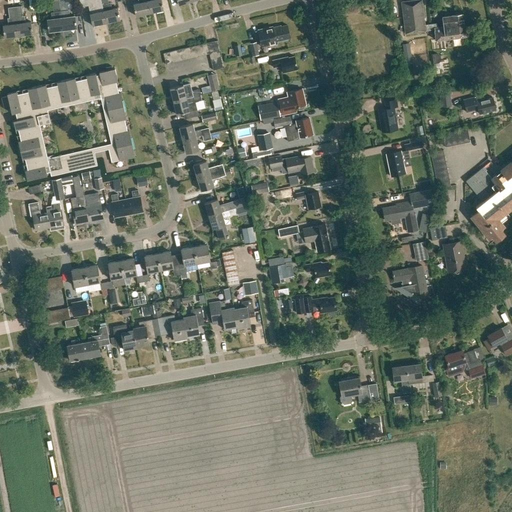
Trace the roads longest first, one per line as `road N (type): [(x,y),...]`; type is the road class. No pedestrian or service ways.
road 1 (residential): [(370,338),(311,0)]
road 2 (residential): [(15,259),(166,222),(172,188),(135,41)]
road 3 (residential): [(47,398),(370,338)]
road 4 (residential): [(370,338),(445,323),(511,275)]
road 5 (residential): [(135,41),(280,0)]
road 6 (residential): [(47,398),(15,259)]
road 7 (residential): [(0,63),(135,41)]
